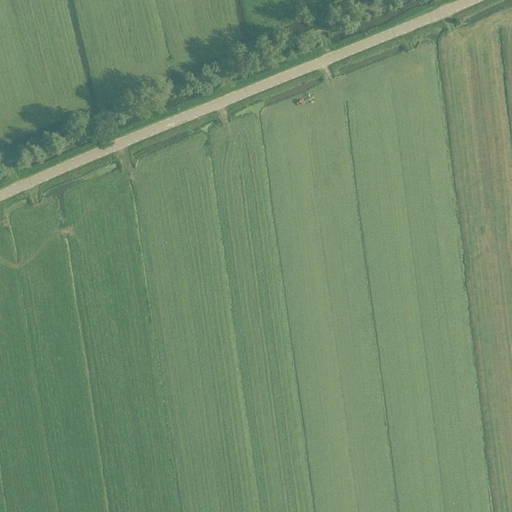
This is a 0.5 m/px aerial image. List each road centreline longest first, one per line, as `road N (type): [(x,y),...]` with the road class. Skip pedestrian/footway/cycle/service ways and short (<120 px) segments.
road 1 (unclassified): [(0,197),(475,0)]
road 2 (unclassified): [(0,167),(401,0)]
